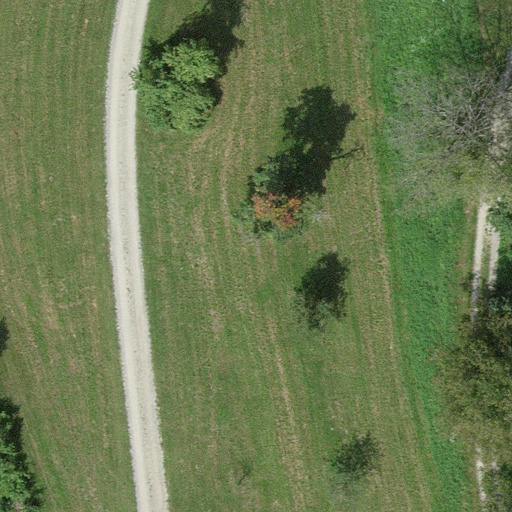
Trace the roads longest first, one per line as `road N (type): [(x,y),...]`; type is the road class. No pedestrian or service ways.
road 1 (track): [(154,511),(122,139),(135,0)]
road 2 (track): [(497,511),(484,360),(495,177),(511,116)]
